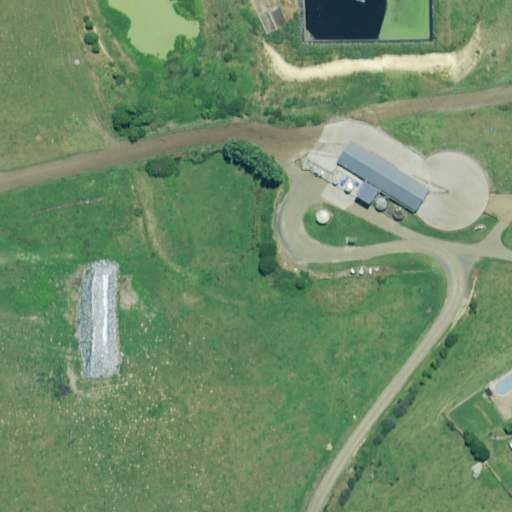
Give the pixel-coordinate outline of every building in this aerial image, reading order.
[(430,190),(353,141),(339,162),(368,180),(358,196),(372,205),(381,191),(415,213),(430,190)] [(361,205),(348,196),(342,204),(356,213),(361,205)] [(382,212),(384,212),(387,212),(388,211),(389,210),(390,209),(391,208),(391,207),(392,205),(392,204),(391,202),(391,201),(390,200),(389,199),(388,198),(387,197),(386,196),(385,196),(383,196),(382,196),(380,197),(379,197),(378,198),(377,199),(376,200),(376,202),(375,203),(375,205),(375,206),(376,207),(377,209),(377,210),(379,211),(380,211),(381,212),(382,212)] [(405,213),(395,207),(390,216),(400,222),(405,213)] [(392,222),(372,210),(367,217),(387,230),(392,222)]
